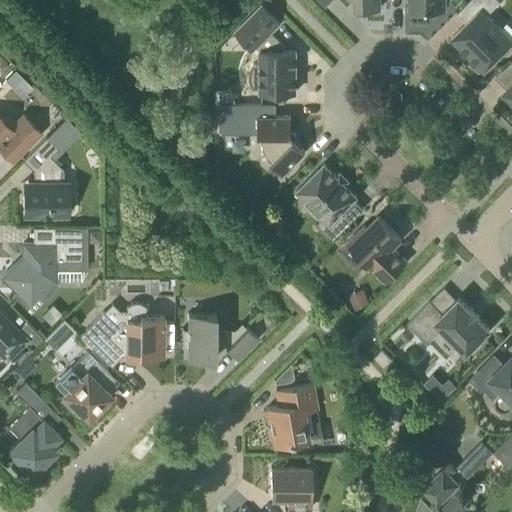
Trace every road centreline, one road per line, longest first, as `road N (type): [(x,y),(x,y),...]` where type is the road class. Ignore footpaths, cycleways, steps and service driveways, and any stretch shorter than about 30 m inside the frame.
road 1 (residential): [(511,167),(406,57),(359,58),(351,66),(351,121),(468,234)]
road 2 (residential): [(37,511),(150,403),(206,417),(220,451),(220,482),(193,511)]
